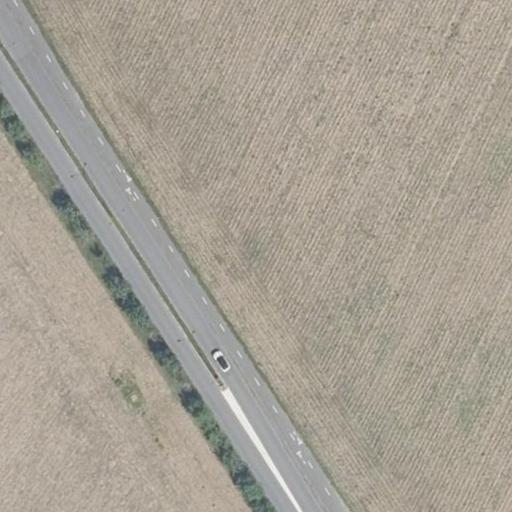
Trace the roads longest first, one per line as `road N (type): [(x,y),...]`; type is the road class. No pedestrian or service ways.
road 1 (tertiary): [(255,437),(234,380),(0,15)]
road 2 (tertiary): [(0,68),(212,395),(255,437)]
